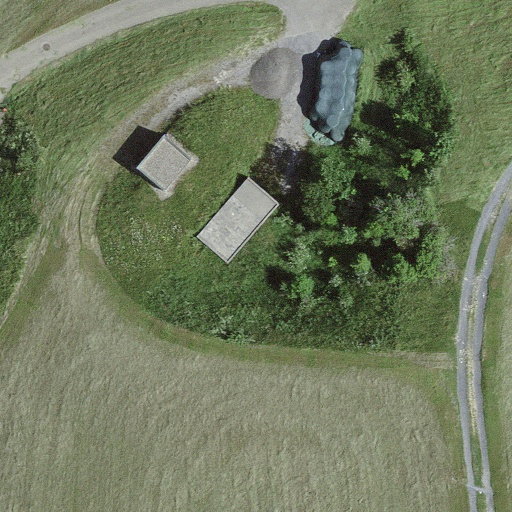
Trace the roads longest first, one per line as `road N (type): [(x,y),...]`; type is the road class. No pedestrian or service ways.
road 1 (track): [(89,38),(44,511)]
road 2 (track): [(511,193),(483,261),(469,356),(477,511)]
